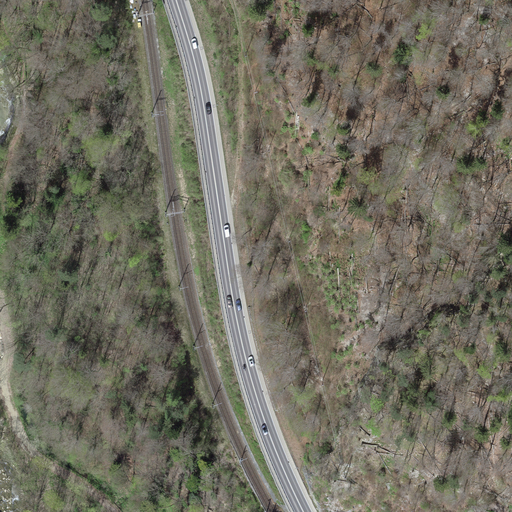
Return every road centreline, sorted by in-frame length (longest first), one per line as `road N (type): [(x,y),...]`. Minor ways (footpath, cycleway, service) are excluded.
road 1 (primary): [(301,511),(250,379),(202,110),(173,0)]
road 2 (track): [(114,511),(22,440),(3,383),(0,309)]
